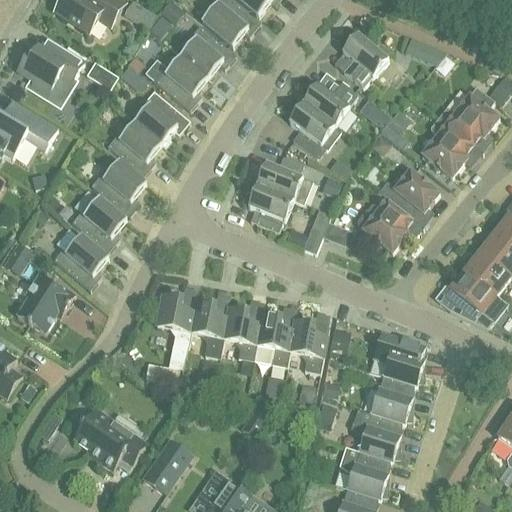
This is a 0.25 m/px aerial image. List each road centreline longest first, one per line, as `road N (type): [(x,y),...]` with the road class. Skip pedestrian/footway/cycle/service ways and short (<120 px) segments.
road 1 (residential): [(75,511),(33,483),(23,442),(48,404),(114,339),(178,224)]
road 2 (residential): [(178,224),(242,97),(331,0)]
road 3 (residential): [(394,311),(178,224)]
road 4 (residential): [(394,311),(511,163)]
road 5 (residential): [(408,511),(468,344)]
